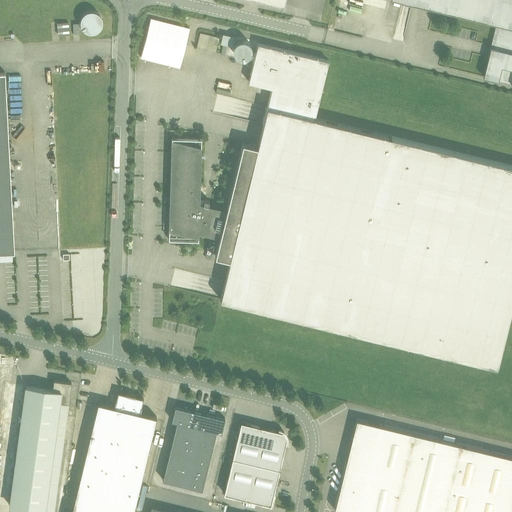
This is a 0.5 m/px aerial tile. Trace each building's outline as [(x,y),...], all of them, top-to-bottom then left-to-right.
[(511,0),(396,0),(402,1),(402,0),(418,0),(423,1),(422,6),(495,24),(483,76),(511,83),(511,0)] [(81,12),(85,24),(90,23),(91,28),(105,23),(99,5),(81,12)] [(69,34),(68,22),(57,22),(58,35),(69,34)] [(220,50),(223,35),(203,31),(200,46),(220,50)] [(225,33),(223,41),(237,44),(236,54),(252,57),(255,38),(225,33)] [(212,238),(210,237),(206,253),(213,254),(217,239),(215,238),(216,236),(219,237),(215,255),(230,259),(220,299),(497,366),(511,303),(511,165),(314,117),(328,60),(258,43),(248,81),(272,87),(257,145),(243,142),(226,209),(208,205),(209,200),(204,199),(203,203),(200,203),(202,137),(171,137),(170,196),(166,195),(164,201),(169,203),(168,239),(199,240),(199,232),(213,235),(212,238)] [(0,252),(14,252),(5,72),(0,72),(0,252)] [(54,511),(64,440),(67,416),(58,414),(60,401),(68,402),(71,382),(54,380),(53,389),(27,386),(11,506),(54,511)] [(74,510),(73,511),(133,511),(156,416),(140,412),(142,406),(141,406),(143,397),(118,391),(116,399),(115,399),(114,406),(98,402),(72,510),(74,510)] [(188,424),(192,410),(175,406),(172,420),(177,421),(188,424)] [(192,410),(188,424),(196,426),(205,428),(208,414),(192,410)] [(208,414),(205,428),(216,431),(221,432),(225,418),(208,414)] [(511,456),(356,419),(334,509),(345,511),(510,511),(511,507),(511,456)] [(177,421),(173,436),(193,441),(196,426),(188,424),(177,421)] [(256,463),(264,427),(241,422),(232,457),(256,463)] [(196,426),(193,441),(213,445),(216,431),(205,428),(196,426)] [(264,427),(256,463),(279,468),(286,438),(282,436),(283,432),(264,427)] [(173,436),(170,450),(189,455),(193,441),(173,436)] [(193,441),(189,455),(209,460),(213,445),(193,441)] [(189,455),(170,450),(166,465),(186,470),(189,455)] [(209,460),(189,455),(186,470),(205,475),(209,460)] [(256,463),(232,457),(224,493),(247,499),(256,463)] [(256,463),(247,499),(261,502),(261,504),(272,506),(274,496),(273,495),(279,468),(256,463)] [(186,470),(166,465),(162,479),(182,484),(186,470)] [(186,470),(182,484),(202,489),(205,475),(186,470)]
